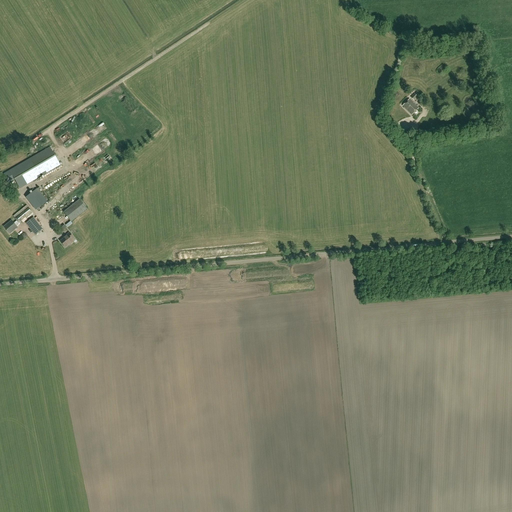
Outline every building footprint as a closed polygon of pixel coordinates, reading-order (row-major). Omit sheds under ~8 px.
[(443,74),(447,69),(443,66),(439,70),(443,74)] [(412,115),(419,108),(409,99),(402,106),(412,115)] [(397,135),(402,130),(395,124),(391,129),(397,135)] [(20,188),(40,177),(60,165),(50,147),(3,174),(9,184),(15,180),(20,188)] [(39,208),(47,201),(37,188),(29,195),(39,208)] [(71,221),(87,208),(79,199),(63,212),(71,221)] [(20,225),(34,214),(27,205),(13,216),(17,221),(14,223),(12,221),(4,227),(9,234),(17,227),(20,224),(20,225)] [(43,217),(52,210),(50,207),(41,214),(43,217)] [(37,225),(35,223),(36,221),(33,217),(29,220),(29,221),(28,222),(26,223),(36,234),(43,229),(38,224),(37,225)] [(70,244),(74,241),(72,239),(74,238),(69,232),(63,237),(64,238),(60,241),(65,247),(69,243),(70,244)]
